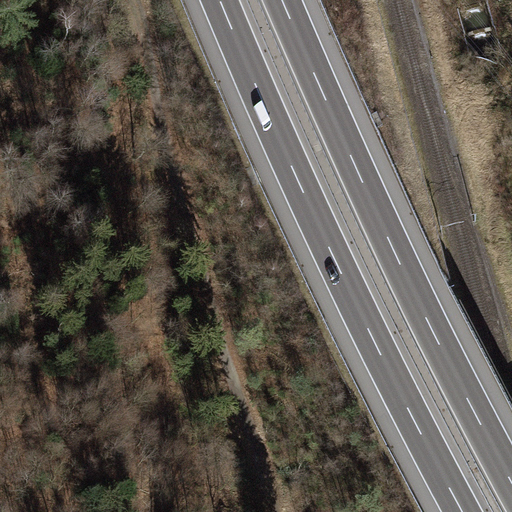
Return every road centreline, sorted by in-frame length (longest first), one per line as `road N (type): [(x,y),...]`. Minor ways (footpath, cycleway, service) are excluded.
road 1 (motorway): [(218,0),(328,248),(461,511)]
road 2 (motorway): [(511,480),(390,240),(283,0)]
road 3 (track): [(266,511),(133,0)]
